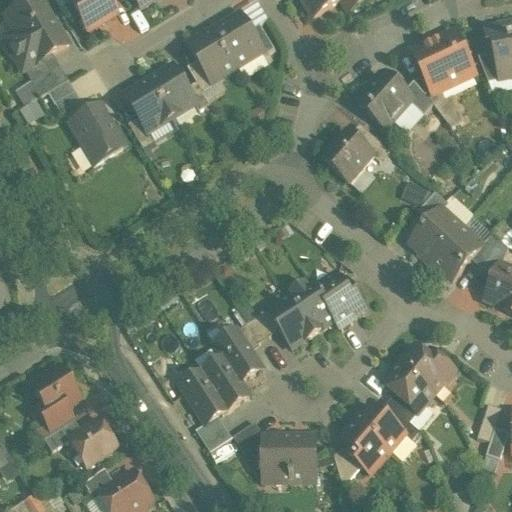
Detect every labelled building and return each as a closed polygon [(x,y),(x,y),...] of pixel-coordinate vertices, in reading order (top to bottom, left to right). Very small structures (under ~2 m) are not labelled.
[(67,48),(37,0),(5,20),(14,36),(11,38),(20,53),(12,58),(22,74),(24,74),(51,58),(67,48)] [(69,0),(76,10),(73,12),(87,35),(116,18),(106,2),(104,0),(69,0)] [(132,0),(140,12),(159,0),(132,0)] [(301,0),(314,21),(348,0),(301,0)] [(142,31),(126,11),(107,26),(123,46),(142,31)] [(241,18),(213,35),(234,68),(259,52),(261,51),(250,34),(241,18)] [(511,44),(508,26),(499,28),(496,32),(486,34),(491,59),(495,58),(500,84),(511,81),(511,44)] [(259,28),(250,34),(261,51),(259,52),(264,59),(275,53),(259,28)] [(213,35),(204,40),(202,38),(187,47),(198,65),(210,85),(218,81),(219,83),(236,73),(234,68),(213,35)] [(455,37),(412,56),(420,73),(424,70),(434,91),(456,81),(458,87),(473,80),(461,53),(462,53),(455,37)] [(51,58),(24,74),(40,101),(48,97),(68,85),(51,58)] [(491,59),(478,61),(488,86),(500,84),(495,58),(491,59)] [(210,85),(198,65),(188,71),(197,86),(200,91),(210,85)] [(187,92),(173,70),(149,85),(172,122),(195,108),(196,108),(187,92)] [(394,92),(385,83),(378,82),(372,88),(374,90),(360,106),(372,116),(369,120),(385,134),(403,114),(401,112),(407,105),(410,101),(406,97),(400,92),(394,92)] [(68,85),(48,97),(60,117),(80,105),(68,85)] [(172,122),(149,85),(125,99),(139,121),(148,137),(149,136),(172,122)] [(200,91),(197,86),(187,92),(196,108),(195,108),(200,115),(210,108),(200,91)] [(427,101),(415,86),(406,97),(410,101),(407,105),(425,120),(434,110),(427,101)] [(453,101),(446,104),(441,95),(427,101),(434,110),(452,133),(466,127),(453,101)] [(101,106),(67,127),(93,171),(128,150),(101,106)] [(148,137),(139,121),(128,128),(144,153),(155,146),(149,136),(148,137)] [(390,156),(360,129),(351,139),(373,159),(372,160),(380,167),(390,156)] [(351,139),(346,135),(322,162),(349,186),(372,160),(373,159),(351,139)] [(428,195),(409,185),(402,201),(422,209),(428,195)] [(435,196),(418,216),(430,226),(442,213),(443,214),(448,208),(435,196)] [(430,226),(411,248),(420,256),(420,260),(430,269),(462,232),(443,214),(442,213),(430,226)] [(462,232),(430,269),(439,277),(443,277),(453,285),(472,264),(483,251),(482,249),(462,232)] [(483,251),(472,264),(482,273),(501,246),(492,238),(482,249),(483,251)] [(501,246),(482,273),(491,281),(495,282),(500,268),(502,269),(503,267),(508,253),(501,246)] [(511,270),(503,267),(502,269),(500,268),(495,282),(486,304),(507,312),(506,315),(511,317),(511,270)] [(346,284),(342,287),(336,278),(314,292),(329,315),(340,308),(351,323),(366,313),(346,284)] [(314,292),(311,286),(289,300),(314,339),(335,325),(336,325),(329,315),(314,292)] [(314,339),(289,300),(267,315),(280,334),(293,353),(314,339)] [(351,323),(340,308),(329,315),(336,325),(335,325),(341,334),(353,326),(351,323)] [(280,334),(267,315),(257,321),(270,341),(280,334)] [(270,341),(257,321),(247,328),(260,347),(270,341)] [(247,328),(237,335),(250,354),(260,347),(247,328)] [(250,354),(237,335),(215,349),(224,363),(241,387),(263,373),(250,354)] [(430,354),(426,359),(415,349),(409,356),(406,357),(398,366),(434,397),(442,387),(448,387),(454,380),(454,374),(430,354)] [(241,387),(224,363),(203,377),(228,415),(250,400),(241,387)] [(434,397),(398,366),(390,375),(391,378),(383,387),(395,397),(417,417),(434,397)] [(57,373),(44,381),(41,381),(33,386),(33,388),(29,391),(40,408),(43,409),(50,420),(51,421),(65,412),(77,404),(69,392),(70,389),(67,384),(64,384),(57,373)] [(228,415),(203,377),(181,391),(206,429),(218,421),(228,415)] [(417,417),(395,397),(387,406),(410,426),(417,417)] [(410,426),(387,406),(379,415),(405,437),(404,438),(411,445),(419,434),(410,426)] [(379,415),(370,408),(363,416),(360,417),(353,425),(390,458),(391,457),(389,456),(404,438),(405,437),(379,415)] [(489,408),(477,442),(491,447),(495,433),(502,413),(489,408)] [(65,412),(51,421),(50,420),(42,425),(51,439),(56,436),(73,425),(65,412)] [(218,421),(206,429),(196,435),(204,447),(226,432),(218,421)] [(100,424),(68,444),(85,472),(99,463),(102,464),(110,458),(111,455),(117,451),(100,424)] [(390,458),(353,425),(345,434),(345,437),(341,442),(349,448),(343,455),(361,470),(369,477),(376,468),(379,470),(390,458)] [(255,427),(233,441),(250,465),(264,465),(264,441),(265,441),(255,427)] [(226,432),(204,447),(211,457),(232,442),(226,432)] [(491,447),(487,459),(500,463),(509,437),(495,433),(491,447)] [(51,439),(43,444),(51,457),(64,448),(56,436),(51,439)] [(265,441),(264,441),(264,465),(264,480),(290,480),(290,486),(316,486),(316,441),(265,441)] [(0,474),(12,467),(0,448),(0,474)] [(361,470),(343,455),(334,457),(342,485),(350,483),(361,470)] [(105,474),(83,488),(93,504),(100,500),(99,498),(115,489),(105,474)] [(115,489),(99,498),(100,500),(107,511),(147,511),(148,509),(154,506),(135,476),(115,489)]
